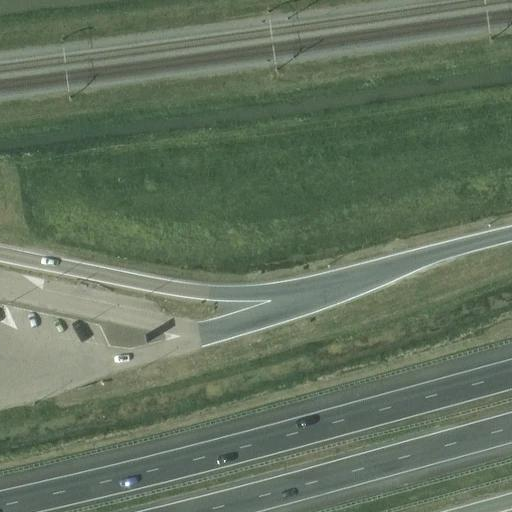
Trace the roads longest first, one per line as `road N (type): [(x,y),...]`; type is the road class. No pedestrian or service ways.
road 1 (motorway): [(511,375),(0,507)]
road 2 (motorway): [(194,511),(511,430)]
road 3 (motorway): [(511,234),(368,271)]
